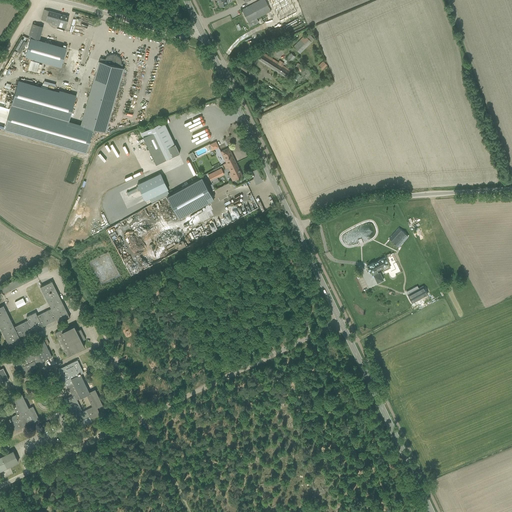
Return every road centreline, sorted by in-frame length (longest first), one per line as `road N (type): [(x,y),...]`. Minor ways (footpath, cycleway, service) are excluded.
road 1 (secondary): [(297,231),(201,33)]
road 2 (unclassified): [(297,231),(372,202),(511,193)]
road 3 (unclassified): [(143,418),(340,323)]
road 4 (secondary): [(428,511),(340,323)]
road 5 (unclassified): [(201,33),(186,38),(40,0)]
road 6 (unclassified): [(17,387),(9,355),(87,314),(108,342)]
